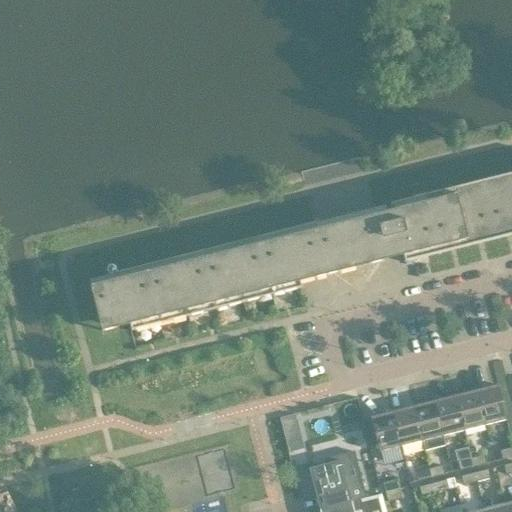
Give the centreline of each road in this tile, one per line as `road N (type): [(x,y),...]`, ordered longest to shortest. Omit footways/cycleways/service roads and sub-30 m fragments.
road 1 (residential): [(341,386),(326,328),(511,280)]
road 2 (residential): [(341,386),(511,342)]
